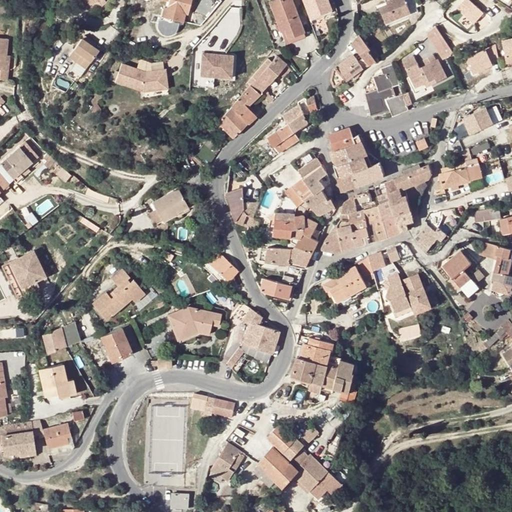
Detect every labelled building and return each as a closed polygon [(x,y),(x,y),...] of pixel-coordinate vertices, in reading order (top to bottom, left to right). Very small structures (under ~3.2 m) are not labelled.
[(97,0),(80,0),(85,9),(91,5),(95,11),(107,4),(104,0),(98,0),(97,0)] [(193,0),(163,0),(168,1),(167,9),(164,8),(162,20),(160,19),(159,25),(159,28),(160,32),(163,34),(166,35),(169,35),(172,34),(175,32),(176,30),(178,23),(184,25),(186,16),(190,17),(193,0)] [(291,0),(276,0),(270,2),(281,33),(285,31),(289,40),(304,34),(291,0)] [(303,0),(310,18),(332,10),(328,0),(303,0)] [(419,0),(418,0),(389,0),(386,1),(387,4),(380,7),(386,23),(418,10),(417,7),(415,2),(419,0)] [(511,0),(496,0),(511,8),(511,0)] [(442,60),(453,53),(436,25),(425,32),(442,60)] [(285,31),(281,33),(286,46),(306,38),(304,34),(289,40),(285,31)] [(358,51),(354,54),(360,62),(364,59),(370,66),(377,61),(369,51),(371,49),(366,42),(360,34),(352,43),(358,51)] [(92,41),(84,35),(68,55),(75,61),(66,74),(77,82),(99,52),(90,45),(92,41)] [(511,38),(503,41),(508,63),(511,62),(511,38)] [(6,71),(7,58),(9,48),(8,43),(0,55),(0,80),(8,81),(10,72),(6,71)] [(496,45),(463,56),(469,73),(502,61),(496,45)] [(203,54),(201,76),(224,78),(225,56),(203,54)] [(333,75),(332,80),(335,85),(345,79),(363,66),(360,62),(354,54),(341,63),(336,67),(335,68),(333,75)] [(430,81),(431,84),(447,76),(438,59),(420,68),(413,56),(404,61),(417,87),(425,83),(430,81)] [(271,63),(268,60),(247,83),(251,87),(260,95),(264,91),(286,66),(277,58),(271,63)] [(146,72),(122,63),(115,81),(144,91),(168,89),(166,69),(146,72)] [(393,65),(382,68),(383,73),(374,76),(377,88),(365,92),(367,102),(386,97),(386,98),(395,95),(393,87),(399,85),(393,65)] [(235,104),(232,108),(248,124),(256,117),(249,109),(256,102),(257,103),(263,98),(260,95),(251,87),(235,104)] [(274,100),(264,91),(260,95),(263,98),(270,104),(274,100)] [(408,110),(403,93),(387,100),(390,110),(393,118),(400,115),(408,110)] [(283,116),(288,124),(293,132),(306,123),(305,120),(307,119),(306,115),(307,112),(316,108),(313,96),(305,100),(305,98),(297,102),(298,105),(282,115),(283,116)] [(371,115),(390,110),(387,100),(386,98),(386,97),(367,102),(371,115)] [(466,102),(458,108),(458,109),(464,115),(473,107),(471,105),(472,103),(471,102),(466,102)] [(464,117),(472,133),(495,122),(487,106),(464,117)] [(248,124),(232,108),(218,121),(221,124),(226,130),(233,138),(248,124)] [(218,121),(210,128),(213,131),(221,124),(218,121)] [(293,132),(288,124),(268,136),(274,146),(281,141),(285,148),(298,139),(293,132)] [(345,146),(360,141),(357,135),(352,138),(350,128),(328,135),(333,150),(333,151),(345,146)] [(194,157),(196,159),(207,169),(220,151),(212,144),(209,141),(194,157)] [(360,141),(345,146),(351,159),(366,154),(360,141)] [(345,146),(333,151),(336,165),(351,159),(345,146)] [(33,162),(20,147),(7,159),(14,167),(8,172),(17,183),(23,177),(20,173),(28,167),(33,162)] [(358,170),(366,167),(369,166),(368,163),(374,161),(368,154),(366,154),(351,159),(336,165),(339,176),(342,175),(353,172),(358,170)] [(316,159),(299,169),(304,177),(303,178),(314,193),(314,194),(318,191),(321,189),(323,187),(319,180),(327,174),(325,172),(326,171),(322,165),(320,166),(316,159)] [(379,162),(369,166),(366,167),(370,180),(382,175),(379,162)] [(465,162),(452,165),(454,168),(458,176),(459,181),(483,176),(479,162),(478,163),(466,166),(465,162)] [(405,175),(395,179),(399,190),(404,188),(410,209),(411,210),(416,208),(419,199),(424,188),(427,182),(429,178),(430,173),(428,165),(418,169),(416,165),(404,171),(405,175)] [(458,182),(459,181),(458,176),(454,168),(452,165),(444,167),(439,168),(440,171),(438,174),(440,180),(436,181),(435,186),(435,187),(444,185),(451,183),(454,183),(458,182)] [(20,173),(23,177),(31,171),(28,167),(20,173)] [(360,185),(370,180),(366,167),(358,170),(353,172),(356,186),(360,185)] [(351,188),(356,186),(353,172),(342,175),(339,176),(337,177),(341,191),(343,190),(351,188)] [(0,192),(9,185),(0,174),(0,192)] [(314,193),(303,178),(291,186),(302,201),(304,200),(314,193)] [(385,183),(386,188),(388,193),(390,200),(395,215),(396,215),(410,209),(404,188),(399,190),(395,179),(385,183)] [(435,187),(435,193),(446,190),(444,185),(435,187)] [(302,201),(291,186),(284,190),(296,207),(300,204),(302,201)] [(242,187),(226,193),(235,220),(243,224),(247,216),(252,218),(256,207),(258,201),(244,202),(242,187)] [(329,200),(321,189),(318,191),(314,194),(314,193),(304,200),(309,205),(318,214),(334,206),(331,199),(329,200)] [(178,190),(155,202),(182,211),(188,208),(178,190)] [(368,192),(358,195),(361,204),(366,203),(370,201),(368,192)] [(357,211),(354,196),(353,196),(349,198),(345,202),(344,204),(342,209),(341,219),(345,219),(346,218),(349,218),(348,213),(357,211)] [(302,201),(300,204),(305,209),(309,205),(304,200),(302,201)] [(395,215),(390,200),(378,204),(382,220),(395,215)] [(176,214),(182,211),(155,202),(154,203),(164,222),(176,216),(176,214)] [(385,234),(382,220),(378,204),(372,206),(367,208),(364,209),(367,226),(370,242),(386,237),(385,234)] [(498,207),(473,211),(474,218),(474,221),(499,217),(498,207)] [(406,223),(412,220),(412,217),(417,216),(416,208),(411,210),(410,209),(396,215),(401,231),(407,229),(406,223)] [(345,219),(341,219),(336,224),(339,233),(352,230),(367,226),(364,209),(357,211),(348,213),(349,218),(346,218),(345,219)] [(276,212),(275,221),(274,232),(274,234),(291,236),(293,229),(304,227),(304,226),(302,215),(295,217),(290,216),(290,213),(276,212)] [(401,231),(396,215),(395,215),(382,220),(385,234),(386,237),(399,232),(401,231)] [(243,224),(249,227),(252,218),(247,216),(243,224)] [(302,233),(309,237),(317,222),(308,217),(304,226),(304,227),(293,229),(291,236),(290,240),(295,245),(302,233)] [(260,220),(252,218),(249,227),(256,229),(260,220)] [(338,251),(342,249),(339,233),(336,224),(336,225),(325,240),(322,247),(323,249),(328,250),(335,251),(338,251)] [(356,245),(370,242),(367,226),(352,230),(356,245)] [(423,228),(419,232),(423,237),(430,244),(436,238),(427,229),(426,231),(423,228)] [(356,245),(352,230),(339,233),(342,249),(355,245),(356,245)] [(411,239),(415,242),(424,251),(430,244),(423,237),(419,232),(411,239)] [(289,265),(304,269),(310,255),(317,241),(309,237),(302,233),(295,245),(293,248),(291,248),(289,264),(289,265)] [(103,234),(97,241),(102,245),(108,239),(103,234)] [(477,254),(491,258),(492,253),(490,253),(492,244),(480,241),(477,254)] [(252,249),(251,243),(245,245),(243,245),(246,252),(252,249)] [(506,279),(511,254),(511,248),(492,244),(490,253),(492,253),(491,258),(487,274),(506,279)] [(386,252),(391,264),(413,257),(406,245),(386,252)] [(264,261),(286,264),(289,264),(291,248),(286,248),(267,247),(262,246),(260,259),(264,261)] [(32,249),(9,261),(22,286),(45,274),(32,249)] [(460,250),(441,265),(451,277),(462,291),(473,282),(462,268),(469,262),(460,250)] [(380,251),(368,255),(373,270),(385,265),(380,251)] [(164,257),(171,262),(174,256),(167,252),(164,257)] [(215,254),(208,262),(228,282),(238,271),(223,257),(215,254)] [(373,270),(368,255),(356,262),(359,267),(364,276),(369,274),(373,272),(373,270)] [(362,279),(356,269),(354,266),(322,284),(326,291),(330,290),(333,295),(337,302),(365,285),(362,279)] [(113,316),(133,299),(132,298),(142,289),(135,280),(132,283),(129,280),(131,279),(123,270),(112,280),(118,288),(113,293),(115,296),(111,299),(106,293),(93,304),(105,319),(111,313),(113,316)] [(287,271),(284,271),(281,280),(295,284),(301,274),(287,271)] [(391,284),(388,291),(387,294),(388,298),(391,299),(396,311),(411,306),(398,272),(389,280),(391,284)] [(428,302),(426,296),(417,274),(402,280),(409,298),(413,308),(428,302)] [(220,283),(212,275),(209,278),(217,286),(220,283)] [(263,277),(260,289),(264,292),(267,292),(290,299),(291,299),(295,286),(263,277)] [(458,294),(462,291),(451,277),(447,280),(458,294)] [(481,291),(473,282),(462,291),(470,301),(481,291)] [(86,292),(78,284),(71,293),(79,300),(86,292)] [(146,294),(142,289),(132,298),(133,299),(136,303),(146,294)] [(413,309),(415,314),(437,304),(433,294),(426,296),(428,302),(413,308),(413,309)] [(359,300),(349,305),(350,308),(340,313),(344,320),(363,308),(359,300)] [(243,320),(250,309),(246,306),(237,318),(243,320)] [(396,311),(393,312),(396,318),(413,311),(411,306),(396,311)] [(196,333),(209,335),(211,326),(218,328),(221,317),(188,308),(167,316),(174,336),(183,333),(185,337),(196,333)] [(250,322),(242,343),(272,354),(280,332),(258,324),(262,317),(250,309),(243,320),(250,322)] [(511,332),(511,322),(508,318),(501,324),(502,326),(505,329),(509,335),(511,332)] [(48,355),(69,347),(81,341),(76,322),(43,336),(48,355)] [(128,325),(122,328),(128,343),(135,340),(128,325)] [(420,325),(399,327),(401,339),(422,336),(420,325)] [(496,331),(499,334),(505,329),(502,326),(496,331)] [(104,345),(108,354),(112,362),(139,350),(135,340),(128,343),(122,328),(101,337),(104,345)] [(499,334),(496,331),(483,342),(486,345),(499,334)] [(208,339),(209,335),(196,333),(185,337),(183,333),(174,336),(178,345),(197,337),(208,339)] [(299,335),(297,342),(302,343),(319,348),(315,362),(326,365),(329,355),(330,351),(328,351),(330,342),(299,335)] [(240,349),(251,354),(269,363),(272,354),(242,343),(240,349)] [(298,357),(315,362),(319,348),(302,343),(301,348),(298,357)] [(511,346),(501,353),(511,370),(511,346)] [(235,374),(251,354),(240,349),(238,348),(226,363),(235,374)] [(329,355),(326,365),(321,384),(333,387),(350,391),(351,387),(354,388),(357,378),(353,377),(353,373),(351,373),(353,364),(340,360),(340,357),(333,356),(329,355)] [(171,357),(158,357),(158,369),(171,369),(171,357)] [(311,381),(315,362),(298,357),(297,357),(292,376),(311,381)] [(149,369),(145,362),(139,366),(143,373),(149,369)] [(63,364),(40,370),(44,391),(57,388),(58,395),(59,398),(71,395),(67,381),(63,364)] [(74,379),(67,381),(71,395),(77,394),(74,379)] [(311,381),(309,386),(320,389),(321,384),(311,381)] [(325,396),(333,387),(321,384),(320,389),(319,394),(325,396)] [(46,398),(58,395),(57,388),(44,391),(46,398)] [(194,393),(191,407),(204,410),(207,396),(194,393)] [(234,403),(215,398),(212,412),(231,417),(234,403)] [(330,410),(327,406),(321,412),(325,415),(330,410)] [(83,411),(73,413),(75,421),(85,419),(83,411)] [(45,437),(43,430),(40,421),(31,422),(33,432),(34,439),(45,437)] [(68,423),(43,430),(45,437),(49,450),(68,444),(67,437),(72,436),(68,423)] [(317,430),(308,423),(304,428),(301,435),(308,441),(317,430)] [(274,445),(277,448),(279,447),(283,451),(295,438),(279,424),(268,437),(275,444),(274,445)] [(4,455),(20,452),(36,449),(34,439),(33,432),(29,432),(1,437),(3,445),(4,455)] [(49,450),(50,456),(72,451),(75,449),(72,436),(67,437),(68,444),(49,450)] [(232,462),(240,450),(228,443),(211,469),(212,470),(210,474),(220,481),(232,462)] [(283,487),(292,477),(298,470),(289,461),(273,447),(258,464),(259,465),(254,470),(270,485),(275,480),(283,487)] [(37,455),(36,449),(20,452),(21,458),(37,455)] [(332,495),(342,483),(309,454),(307,456),(300,449),(289,461),(298,470),(292,477),(318,500),(326,490),(332,495)] [(240,450),(232,462),(237,466),(245,453),(240,450)] [(188,495),(172,494),(171,508),(187,508),(188,495)] [(46,511),(48,504),(28,501),(27,509),(45,511),(46,511)]
